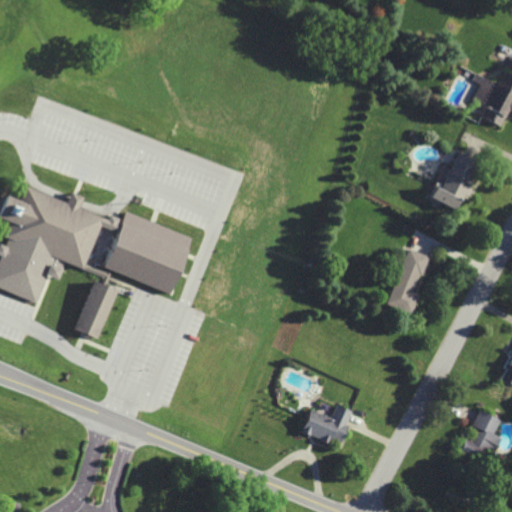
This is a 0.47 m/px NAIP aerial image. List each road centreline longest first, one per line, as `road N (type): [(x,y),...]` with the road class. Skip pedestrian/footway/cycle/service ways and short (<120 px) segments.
road 1 (secondary): [(0,373),(344,511)]
road 2 (residential): [(511,239),(366,511)]
